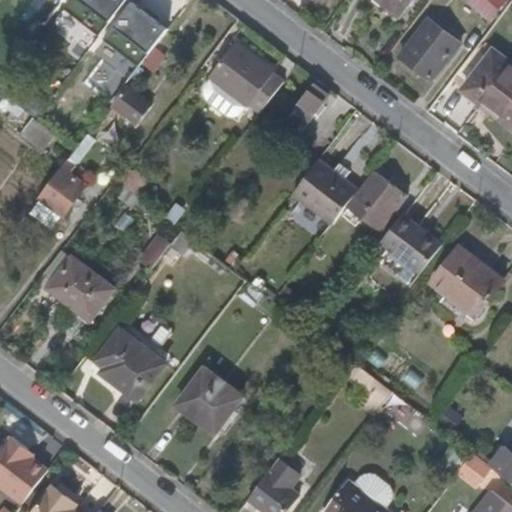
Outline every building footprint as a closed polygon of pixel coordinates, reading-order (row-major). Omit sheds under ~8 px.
[(379,0),(402,16),(414,0),(379,0)] [(470,0),(491,19),(508,0),(470,0)] [(431,19),(403,57),(433,81),(462,42),(431,19)] [(249,107),(275,72),(238,43),(212,78),(249,107)] [(511,64),(495,52),(467,90),(488,106),(491,103),(511,119),(511,64)] [(261,115),(288,80),(275,72),(249,107),(261,115)] [(325,90),(328,86),(319,79),(295,111),(307,120),(312,123),(333,96),(325,90)] [(129,86),(114,106),(137,124),(152,104),(129,86)] [(295,137),(307,120),(295,111),(283,128),(295,137)] [(97,141),(89,134),(77,150),(69,161),(76,167),(97,141)] [(349,206),(360,190),(321,160),(294,194),(335,224),(349,206)] [(44,199),(32,213),(52,228),(63,213),(65,215),(87,186),(72,173),(76,167),(69,161),(41,197),(44,199)] [(128,166),(117,180),(125,187),(137,195),(147,181),(128,166)] [(409,196),(375,170),(360,190),(349,206),(382,232),(409,196)] [(137,195),(125,187),(117,196),(133,208),(140,198),(137,195)] [(41,197),(31,211),(32,213),(44,199),(41,197)] [(406,213),(385,241),(424,271),(446,242),(406,213)] [(195,240),(184,232),(174,245),(186,253),(195,240)] [(141,259),(154,270),(173,246),(160,235),(141,259)] [(461,248),(434,284),(475,316),(503,280),(461,248)] [(115,289),(75,258),(52,288),(92,320),(115,289)] [(250,282),(239,296),(255,308),(267,295),(250,282)] [(100,361),(109,367),(118,374),(114,380),(139,399),(165,364),(122,332),(100,361)] [(396,341),(374,364),(385,373),(406,350),(396,341)] [(366,370),(355,362),(349,371),(359,379),(366,370)] [(118,374),(109,367),(105,373),(114,380),(118,374)] [(204,412),(222,426),(244,397),(207,369),(180,405),(199,420),(204,412)] [(368,375),(362,383),(368,388),(367,389),(383,402),(390,393),(368,375)] [(439,421),(454,431),(464,416),(449,406),(439,421)] [(217,433),(222,426),(204,412),(199,420),(217,433)] [(0,485),(25,504),(50,470),(26,453),(29,449),(11,435),(0,449),(0,485)] [(451,448),(440,462),(450,470),(461,455),(451,448)] [(457,474),(477,489),(493,467),(473,452),(457,474)] [(282,459),(250,500),(265,511),(287,511),(301,494),(293,488),(302,475),(282,459)] [(326,511),(390,511),(350,481),(326,511)] [(78,511),(75,509),(79,504),(55,484),(33,511),(78,511)] [(511,511),(511,505),(492,490),(474,511),(511,511)]
